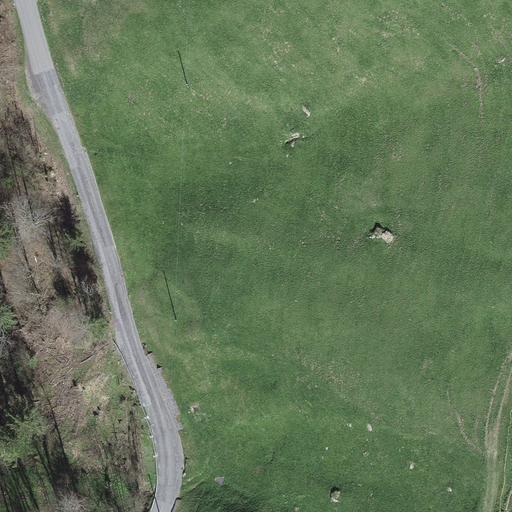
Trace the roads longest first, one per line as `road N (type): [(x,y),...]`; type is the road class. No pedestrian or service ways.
road 1 (unclassified): [(126,356),(17,0)]
road 2 (track): [(478,511),(511,338)]
road 3 (unclassified): [(126,356),(163,445),(156,511)]
